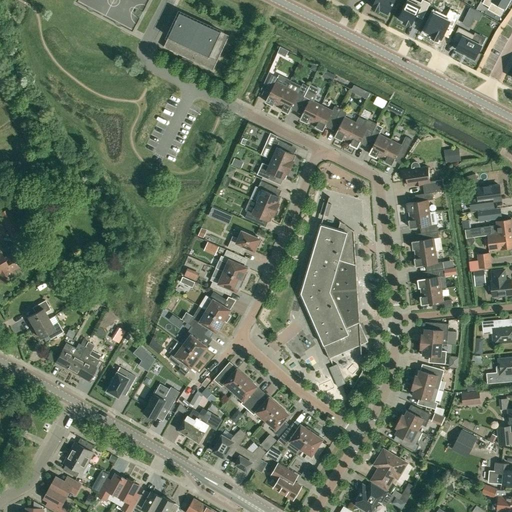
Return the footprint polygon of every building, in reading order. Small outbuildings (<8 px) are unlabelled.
[(375,0),(372,8),(379,11),(380,10),(388,14),(394,0),(375,0)] [(415,0),(407,0),(399,18),(403,21),(403,23),(410,26),(411,24),(415,15),(417,12),(424,16),(430,3),(423,0),(422,0),(421,3),(415,0)] [(484,0),(482,3),(489,7),(491,3),(503,10),(508,0),(484,0)] [(436,10),(425,31),(432,35),(431,37),(438,40),(439,38),(441,39),(443,35),(448,26),(453,29),(460,14),(450,9),(447,15),(436,10)] [(164,47),(213,70),(230,35),(180,12),(164,47)] [(466,16),(462,23),(469,26),(473,19),(466,16)] [(459,27),(452,39),(459,43),(456,49),(475,59),(482,45),(471,40),(474,35),(459,27)] [(284,55),(287,50),(280,46),(277,51),(284,55)] [(336,75),(330,73),(328,79),(333,81),(336,75)] [(278,105),(287,87),(276,82),(278,77),(272,74),(266,85),(272,88),(266,101),(273,105),(274,103),(278,105)] [(287,87),(278,105),(282,107),(281,109),(288,112),(295,99),(301,102),(306,91),(300,88),(298,93),(287,87)] [(306,91),(301,102),(307,105),(300,119),(307,122),(308,120),(312,123),(321,105),(310,99),(313,94),(306,91)] [(376,96),(373,102),(383,107),(386,100),(376,96)] [(404,110),(389,102),(386,108),(401,115),(404,110)] [(332,110),(321,105),(312,123),(316,125),(315,126),(322,130),(329,117),(335,120),(342,106),(341,108),(334,105),(332,110)] [(342,106),(335,120),(341,123),(335,136),(342,139),(343,138),(347,140),(356,122),(345,116),(348,110),(342,106)] [(357,147),(364,134),(370,137),(376,124),(366,118),(365,120),(358,116),(356,122),(347,140),(351,142),(350,144),(357,147)] [(376,124),(370,137),(376,140),(369,153),(376,157),(377,155),(381,157),(390,139),(379,134),(383,127),(376,124)] [(271,133),(261,154),(267,157),(272,159),(272,158),(291,167),(294,160),(293,160),(296,155),(293,154),(284,150),(287,143),(275,138),(276,135),(271,133)] [(390,139),(381,157),(385,159),(384,161),(391,164),(398,151),(404,154),(412,139),(406,136),(401,145),(390,139)] [(459,148),(449,149),(451,162),(461,161),(459,148)] [(244,162),(235,158),(232,164),(241,168),(244,162)] [(262,162),(257,174),(271,180),(274,174),(284,178),(285,179),(287,173),(288,174),(291,167),(272,158),(272,159),(269,165),(262,162)] [(424,193),(432,191),(444,189),(443,179),(430,181),(428,166),(420,167),(419,165),(417,163),(415,163),(413,164),(412,166),(412,168),(405,169),(403,170),(402,172),(401,174),(402,176),(404,177),(406,177),(408,185),(415,184),(415,185),(423,184),(424,193)] [(462,175),(462,182),(476,181),(476,174),(462,175)] [(251,197),(257,200),(276,209),(280,202),(279,202),(281,197),(270,192),(273,185),(261,180),(258,187),(256,186),(251,197)] [(501,199),(499,185),(477,187),(478,196),(470,197),(471,209),(493,206),(492,200),(501,199)] [(432,191),(424,193),(420,194),(421,201),(406,203),(407,211),(409,210),(410,215),(430,212),(428,200),(433,199),(432,191)] [(276,209),(257,200),(252,212),(247,210),(244,217),(256,222),(259,215),(270,221),(273,216),(276,209)] [(331,204),(323,202),(320,213),(328,216),(331,204)] [(13,212),(10,206),(4,209),(0,211),(0,217),(11,237),(19,233),(24,230),(22,228),(24,227),(21,222),(24,221),(20,215),(14,217),(11,213),(13,212)] [(480,220),(490,219),(489,209),(479,210),(480,220)] [(430,212),(410,215),(410,219),(409,220),(410,227),(424,225),(425,232),(438,230),(437,223),(432,224),(430,212)] [(489,229),(482,230),(481,226),(465,229),(466,238),(488,235),(493,235),(492,232),(499,231),(500,235),(511,232),(511,223),(511,218),(496,220),(497,224),(489,225),(489,229)] [(321,223),(301,292),(329,358),(368,341),(360,322),(355,248),(354,230),(341,221),(339,229),(321,223)] [(232,236),(227,247),(241,253),(244,246),(255,251),(257,246),(259,247),(262,240),(260,239),(260,238),(241,230),(238,238),(232,236)] [(438,230),(425,232),(426,239),(412,241),(413,249),(415,248),(415,253),(436,250),(434,238),(439,237),(438,230)] [(511,247),(511,232),(500,235),(499,231),(492,232),(493,235),(488,235),(489,250),(500,249),(511,247)] [(203,250),(214,255),(218,246),(206,241),(203,250)] [(226,249),(223,256),(221,255),(216,267),(244,280),(247,273),(245,272),(247,267),(237,262),(240,255),(226,249)] [(436,250),(415,253),(416,257),(414,258),(416,266),(430,263),(431,270),(444,268),(443,261),(438,262),(436,250)] [(492,266),(490,252),(477,254),(479,267),(492,266)] [(3,259),(0,253),(0,280),(1,281),(13,275),(10,270),(20,265),(14,253),(3,259)] [(212,281),(210,286),(224,292),(226,287),(237,291),(239,286),(241,287),(244,280),(216,267),(210,280),(212,281)] [(183,276),(195,280),(198,272),(186,268),(183,276)] [(444,268),(431,270),(432,277),(418,279),(419,287),(421,287),(421,291),(442,288),(440,276),(445,275),(444,268)] [(455,268),(445,269),(446,277),(456,275),(455,268)] [(504,269),(492,270),(493,281),(491,281),(492,296),(511,294),(511,289),(511,279),(505,280),(504,269)] [(474,285),(485,285),(484,273),(473,274),(474,285)] [(180,281),(192,287),(195,281),(182,276),(180,281)] [(442,288),(421,291),(422,296),(420,296),(421,304),(436,301),(437,308),(453,307),(451,299),(444,300),(442,288)] [(210,297),(213,299),(206,310),(223,321),(224,320),(226,322),(230,315),(228,314),(230,309),(223,305),(226,300),(213,292),(210,297)] [(45,300),(34,306),(37,311),(28,317),(33,327),(49,319),(45,312),(50,309),(45,300)] [(209,328),(214,331),(216,332),(223,321),(206,310),(199,306),(192,317),(196,319),(192,326),(205,334),(209,328)] [(184,322),(173,314),(169,320),(180,327),(184,322)] [(52,326),(49,319),(33,327),(39,338),(49,332),(52,337),(63,331),(58,323),(52,326)] [(493,343),(511,341),(511,325),(505,326),(505,319),(481,321),(482,332),(492,331),(493,343)] [(421,333),(421,341),(447,343),(455,344),(456,332),(448,331),(448,323),(436,322),(435,329),(431,329),(425,328),(423,328),(422,334),(421,333)] [(111,337),(118,326),(114,324),(107,334),(111,337)] [(190,334),(183,344),(183,345),(199,357),(207,346),(200,341),(205,334),(192,326),(188,332),(190,334)] [(125,332),(121,329),(119,328),(112,339),(114,340),(118,343),(125,332)] [(99,360),(89,354),(94,344),(97,338),(92,335),(85,347),(72,372),(88,380),(99,360)] [(169,352),(171,354),(168,358),(180,367),(184,362),(191,367),(199,357),(183,345),(183,344),(177,340),(169,352)] [(421,341),(420,348),(421,349),(421,354),(429,355),(433,355),(432,362),(445,363),(446,350),(441,350),(442,343),(447,343),(421,341)] [(55,362),(72,372),(85,347),(78,343),(76,348),(66,343),(55,362)] [(155,359),(148,352),(140,345),(133,353),(141,360),(138,365),(148,371),(155,359)] [(449,366),(457,366),(457,356),(449,356),(449,366)] [(497,365),(496,367),(496,372),(486,373),(487,384),(510,381),(510,376),(511,375),(511,373),(511,357),(506,357),(505,358),(499,359),(499,365),(497,365)] [(329,367),(337,386),(345,383),(337,364),(329,367)] [(415,374),(413,382),(438,389),(444,369),(432,366),(430,373),(420,370),(418,369),(416,375),(415,374)] [(119,367),(106,390),(107,391),(106,392),(113,397),(114,395),(117,397),(119,393),(124,384),(129,387),(136,376),(119,367)] [(234,392),(247,377),(237,368),(232,374),(227,370),(217,382),(222,386),(224,384),(234,392)] [(247,377),(234,392),(243,401),(241,403),(247,409),(258,397),(252,392),(257,386),(247,377)] [(412,389),(411,394),(420,397),(423,398),(421,404),(435,408),(434,412),(442,415),(444,408),(436,406),(437,402),(435,401),(435,400),(438,390),(438,389),(413,382),(411,389),(412,389)] [(156,390),(144,412),(146,413),(145,415),(152,419),(153,417),(155,418),(162,406),(169,410),(174,401),(180,391),(171,386),(170,389),(160,383),(156,390)] [(206,388),(201,392),(210,402),(215,398),(206,388)] [(197,407),(203,395),(198,390),(196,393),(190,403),(197,407)] [(479,392),(462,394),(463,405),(480,402),(479,392)] [(264,402),(258,397),(247,409),(253,414),(256,412),(265,420),(279,405),(269,396),(264,402)] [(186,409),(180,404),(177,409),(184,412),(186,409)] [(279,405),(265,420),(275,429),(273,432),(278,436),(288,424),(284,420),(289,414),(279,405)] [(511,407),(508,408),(510,426),(497,427),(499,444),(511,442),(511,430),(511,429),(511,407)] [(184,435),(185,435),(186,434),(187,434),(197,418),(199,415),(201,416),(202,417),(206,413),(207,411),(203,408),(200,413),(193,409),(189,416),(188,415),(179,429),(180,430),(180,432),(180,433),(181,434),(182,435),(183,435),(184,435)] [(402,414),(399,420),(422,432),(422,431),(418,429),(421,423),(425,425),(431,414),(419,408),(416,415),(405,409),(403,414),(402,414)] [(197,418),(187,434),(199,441),(205,432),(204,431),(208,425),(216,429),(222,419),(212,413),(211,416),(206,413),(202,417),(201,416),(199,415),(197,418)] [(422,432),(399,420),(395,427),(396,427),(394,432),(405,438),(402,444),(415,451),(418,444),(416,443),(422,432)] [(289,430),(281,442),(290,448),(297,453),(300,448),(313,429),(306,425),(305,427),(301,424),(299,426),(294,433),(289,430)] [(227,453),(232,457),(233,455),(239,444),(246,433),(240,428),(230,439),(222,434),(221,436),(219,435),(215,443),(216,444),(212,451),(224,458),(227,453)] [(313,429),(300,448),(307,453),(304,458),(313,464),(321,452),(316,448),(319,444),(321,441),(323,439),(318,436),(320,434),(313,429)] [(451,449),(467,457),(477,436),(461,429),(451,449)] [(260,443),(267,449),(275,440),(269,434),(260,443)] [(75,442),(69,452),(87,462),(92,452),(90,450),(93,445),(82,439),(80,445),(75,442)] [(251,451),(257,445),(253,441),(247,448),(251,451)] [(266,451),(259,446),(251,454),(246,451),(247,449),(239,444),(233,455),(238,458),(235,464),(247,471),(249,466),(255,470),(266,451)] [(270,457),(274,449),(271,448),(265,454),(270,457)] [(375,464),(379,467),(372,480),(387,489),(394,476),(397,478),(406,463),(384,449),(375,464)] [(81,473),(87,462),(69,452),(64,463),(68,466),(65,471),(76,477),(79,471),(81,473)] [(490,482),(503,483),(511,484),(511,469),(506,469),(507,463),(495,462),(495,472),(491,472),(490,482)] [(293,499),(301,486),(294,482),(298,476),(278,464),(272,475),(279,479),(274,487),(293,499)] [(116,474),(112,480),(107,477),(105,481),(102,486),(99,492),(97,495),(106,501),(108,497),(115,501),(127,480),(116,474)] [(75,494),(81,484),(67,476),(64,481),(56,477),(50,487),(66,496),(69,491),(75,494)] [(98,477),(92,488),(99,492),(102,486),(105,481),(98,477)] [(136,492),(139,485),(127,479),(127,480),(115,501),(122,505),(120,508),(127,511),(130,511),(139,498),(141,494),(136,492)] [(358,500),(355,504),(363,509),(362,510),(364,511),(374,511),(376,509),(376,507),(374,506),(378,499),(381,502),(384,503),(389,503),(394,495),(393,495),(387,491),(371,481),(367,487),(362,485),(358,491),(360,492),(356,499),(358,500)] [(493,497),(496,489),(497,489),(485,484),(481,492),(493,497)] [(63,502),(66,496),(50,487),(44,498),(48,500),(45,505),(57,511),(65,511),(69,506),(63,502)] [(136,503),(130,511),(145,511),(147,510),(149,511),(153,511),(162,497),(151,491),(150,493),(145,502),(139,498),(136,503)] [(405,491),(400,499),(405,502),(410,494),(405,491)] [(162,497),(153,511),(168,511),(174,503),(162,496),(162,497)] [(511,511),(511,497),(506,497),(499,496),(497,509),(503,510),(503,511),(511,511)] [(199,511),(204,504),(194,498),(185,511),(199,511)]
